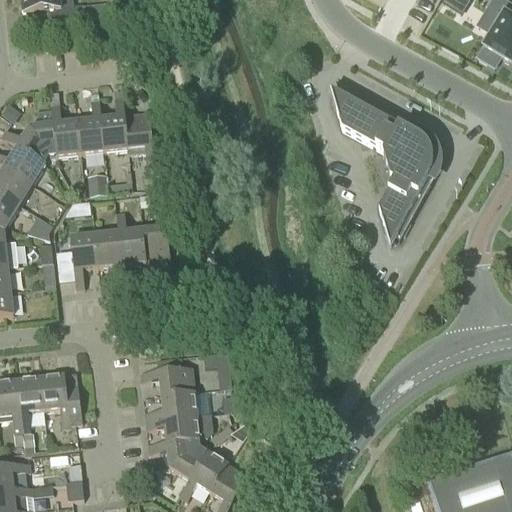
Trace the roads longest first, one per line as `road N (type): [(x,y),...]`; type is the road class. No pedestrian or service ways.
road 1 (unclassified): [(324,0),(351,34),(511,122)]
road 2 (residential): [(110,466),(98,350),(84,335),(0,342)]
road 3 (tertiary): [(486,336),(411,365),(371,405),(361,432)]
road 4 (tertiary): [(486,336),(476,246),(511,182)]
road 5 (tertiary): [(361,432),(434,381),(491,359)]
road 6 (residential): [(3,90),(136,75)]
